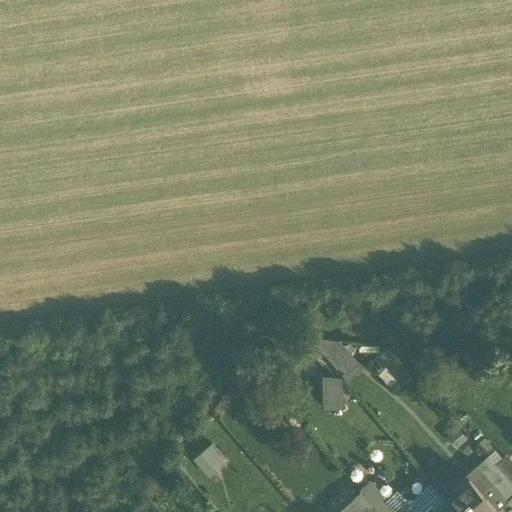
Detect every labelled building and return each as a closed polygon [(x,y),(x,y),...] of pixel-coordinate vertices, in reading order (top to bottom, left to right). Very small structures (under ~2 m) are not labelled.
[(312,341),(341,379),(357,367),(328,330),(312,341)] [(337,407),(337,375),(318,375),(317,407),(337,407)] [(190,458),(206,475),(225,458),(209,440),(190,458)] [(477,466),(491,482),(502,473),(488,457),(477,466)] [(511,463),(502,473),(511,484),(511,463)] [(466,476),(469,480),(470,479),(482,493),(492,484),(491,482),(477,466),(466,476)] [(508,502),(511,498),(511,484),(502,473),(491,482),(492,484),(508,502)] [(496,511),(498,510),(482,493),(470,479),(469,480),(446,500),(456,511),(496,511)] [(358,491),(376,511),(395,511),(369,482),(358,491)] [(336,511),(361,511),(351,500),(336,511)] [(456,511),(446,500),(433,511),(456,511)]
